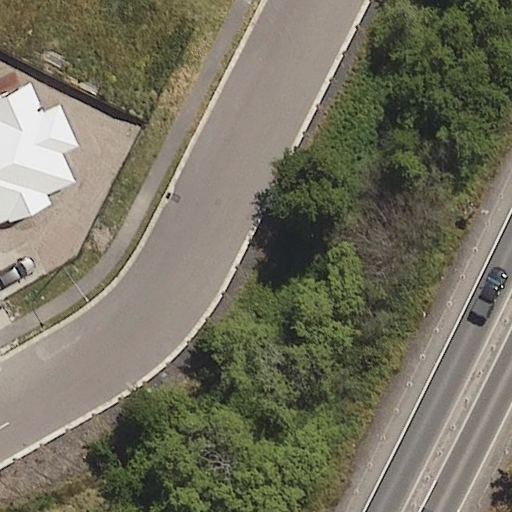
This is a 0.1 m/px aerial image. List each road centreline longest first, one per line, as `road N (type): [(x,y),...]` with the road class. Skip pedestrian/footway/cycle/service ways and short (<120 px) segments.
road 1 (residential): [(0,428),(63,392),(132,336),(173,283),(318,0)]
road 2 (motorway): [(390,511),(511,266)]
road 3 (motorway): [(511,367),(439,511)]
